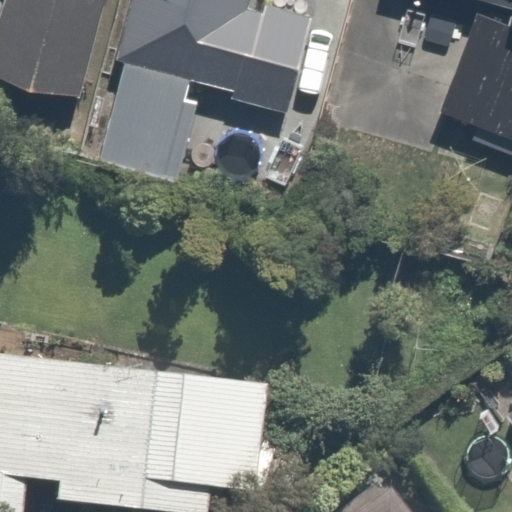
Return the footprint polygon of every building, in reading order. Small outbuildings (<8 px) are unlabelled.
[(121,105),(145,0),(19,0),(1,76),(121,105)] [(145,0),(121,105),(108,159),(196,180),(219,84),(317,108),(343,0),(145,0)] [(511,0),(453,0),(467,3),(438,116),(511,134),(511,0)] [(54,355),(0,351),(0,511),(283,511),(292,390),(53,373),(54,355)] [(413,511),(404,499),(387,511),(413,511)]
